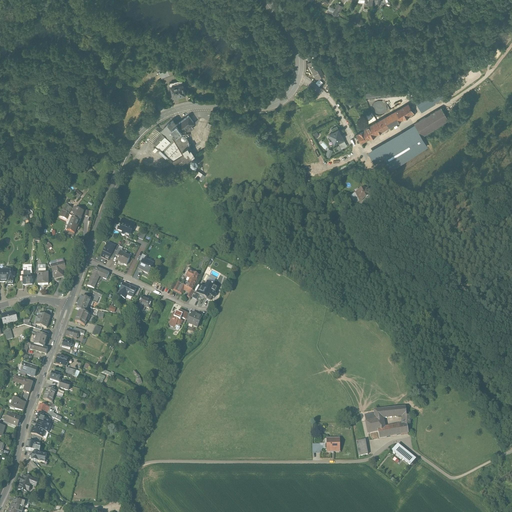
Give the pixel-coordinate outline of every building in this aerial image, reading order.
[(339,11),(343,2),(338,0),(337,0),(334,9),(339,11)] [(316,60),(313,55),(306,58),(309,63),(308,63),(316,77),(323,73),(316,61),(316,60)] [(167,72),(159,74),(162,80),(170,77),(167,72)] [(182,81),(173,83),(173,87),(171,87),(173,98),(177,97),(177,96),(185,94),(182,81)] [(430,93),(415,101),(419,109),(437,99),(442,106),(446,104),(441,96),(441,97),(437,90),(430,93)] [(386,102),(390,108),(396,105),(392,98),(386,102)] [(378,116),(388,108),(380,99),(371,107),(378,116)] [(413,114),(408,105),(404,107),(407,114),(404,116),(406,118),(409,116),(413,114)] [(404,107),(365,129),(365,130),(368,134),(374,131),(376,135),(403,120),(406,118),(404,116),(407,114),(404,107)] [(408,135),(382,149),(369,156),(373,164),(387,157),(389,161),(415,146),(413,143),(421,138),(422,139),(449,124),(441,110),(414,125),(417,130),(408,135)] [(189,117),(176,126),(182,134),(190,127),(189,127),(193,123),(189,117)] [(173,122),(168,126),(161,133),(152,144),(172,162),(181,153),(183,156),(191,151),(185,141),(185,142),(184,142),(183,141),(182,141),(181,140),(181,139),(181,138),(182,137),(183,136),(181,134),(182,134),(176,126),(173,122)] [(338,141),(343,139),(338,129),(333,132),(330,134),(335,143),(338,141)] [(365,130),(357,134),(361,143),(370,138),(376,135),(374,131),(368,134),(365,130)] [(172,162),(177,170),(196,158),(191,151),(183,156),(181,153),(172,162)] [(153,171),(155,163),(148,161),(146,169),(153,171)] [(364,190),(356,194),(360,202),(365,200),(367,203),(372,201),(371,200),(372,199),(368,190),(365,192),(364,190)] [(82,212),(74,209),(72,214),(74,215),(72,218),(80,222),(81,218),(80,217),(82,212)] [(372,210),(360,216),(362,219),(373,213),(372,210)] [(80,222),(72,218),(67,231),(74,234),(80,222)] [(132,225),(122,221),(120,227),(119,227),(119,228),(118,230),(122,232),(122,234),(122,235),(122,236),(123,236),(124,236),(125,235),(129,236),(132,229),(130,229),(132,225)] [(146,235),(139,233),(137,239),(143,241),(146,235)] [(107,246),(101,257),(108,261),(110,257),(113,251),(114,249),(107,246)] [(121,250),(120,252),(118,258),(119,259),(118,261),(122,263),(121,264),(126,266),(130,258),(125,256),(127,253),(121,250)] [(153,265),(144,260),(139,270),(148,275),(153,265)] [(59,264),(52,266),(53,274),(54,273),(55,279),(64,277),(62,271),(66,271),(64,264),(60,265),(59,264)] [(93,275),(88,287),(95,290),(100,278),(107,281),(110,274),(95,267),(92,274),(93,275)] [(32,270),(23,270),(23,276),(23,277),(23,285),(32,285),(32,276),(32,270)] [(46,270),(38,270),(38,285),(48,285),(48,278),(47,274),(46,274),(46,270)] [(12,271),(8,271),(3,271),(0,271),(0,282),(8,282),(8,285),(13,285),(13,278),(15,278),(15,275),(13,275),(12,271)] [(191,280),(189,284),(188,285),(187,285),(187,286),(186,286),(186,287),(187,287),(186,288),(181,284),(177,283),(173,291),(182,296),(185,290),(190,293),(192,291),(199,277),(190,273),(187,277),(191,280)] [(23,277),(18,277),(15,289),(23,289),(23,285),(23,277)] [(208,283),(205,288),(201,286),(197,293),(200,295),(207,298),(207,299),(210,301),(213,296),(215,297),(216,295),(214,294),(217,288),(208,283)] [(123,284),(118,296),(126,300),(127,296),(133,298),(134,295),(136,290),(123,284)] [(197,293),(194,291),(194,292),(191,298),(197,301),(200,295),(197,293)] [(100,298),(94,295),(91,301),(91,302),(97,304),(100,298)] [(91,301),(82,297),(79,304),(83,305),(88,308),(91,302),(91,301)] [(152,302),(142,298),(136,310),(141,312),(143,307),(149,309),(152,302)] [(88,308),(83,305),(80,312),(86,314),(88,308)] [(178,314),(175,313),(173,313),(169,322),(170,324),(176,327),(175,328),(176,330),(177,330),(179,330),(180,328),(179,327),(180,325),(179,325),(180,324),(182,321),(180,320),(181,318),(183,319),(186,313),(181,311),(179,311),(178,314)] [(12,312),(1,315),(3,323),(12,321),(12,322),(17,321),(15,314),(12,315),(12,312)] [(86,314),(80,312),(75,323),(85,327),(90,316),(86,314)] [(46,315),(40,313),(36,325),(40,326),(46,328),(50,317),(46,315)] [(202,317),(192,313),(191,315),(189,321),(188,324),(189,323),(193,325),(193,326),(197,328),(202,317)] [(101,329),(96,327),(92,336),(98,338),(101,329)] [(10,329),(3,331),(6,341),(13,339),(10,329)] [(73,332),(68,330),(66,336),(77,340),(79,334),(73,332)] [(47,337),(37,333),(34,344),(44,348),(47,337)] [(141,335),(137,339),(141,343),(145,339),(141,335)] [(72,344),(64,341),(63,343),(61,347),(62,347),(70,350),(71,347),(72,347),(73,344),(72,344)] [(34,344),(32,344),(30,347),(30,349),(46,354),(48,349),(34,344)] [(22,359),(30,361),(31,361),(32,357),(25,355),(28,346),(25,345),(22,354),(24,355),(22,359)] [(68,360),(59,356),(56,364),(67,368),(69,363),(67,363),(68,360)] [(36,368),(23,363),(20,372),(26,374),(33,376),(36,368)] [(76,371),(67,368),(65,373),(66,373),(71,376),(74,377),(76,371)] [(61,375),(53,372),(50,380),(59,383),(61,375)] [(32,383),(15,377),(13,382),(23,385),(22,388),(24,389),(23,392),(28,394),(32,383)] [(70,385),(62,382),(60,388),(68,391),(70,385)] [(56,392),(47,388),(43,399),(52,402),(56,392)] [(19,400),(13,398),(11,407),(16,408),(15,409),(23,410),(25,403),(19,401),(19,400)] [(49,407),(40,404),(37,411),(39,412),(46,415),(48,411),(49,408),(49,407)] [(399,426),(385,428),(383,418),(403,416),(410,416),(410,413),(406,413),(405,407),(374,410),(376,419),(365,421),(368,433),(378,431),(379,438),(401,434),(399,426)] [(51,412),(48,411),(46,415),(51,417),(54,418),(60,421),(62,418),(51,412)] [(46,415),(39,412),(36,420),(38,421),(35,428),(45,432),(48,433),(51,425),(49,424),(50,421),(50,420),(51,417),(46,415)] [(20,419),(8,413),(5,420),(5,421),(14,425),(17,426),(20,419)] [(402,425),(399,426),(401,434),(408,433),(407,425),(409,425),(410,416),(403,416),(403,422),(401,423),(402,425)] [(14,425),(5,421),(5,420),(3,419),(1,423),(13,428),(14,425)] [(45,432),(35,428),(33,427),(31,433),(33,434),(42,437),(43,438),(45,432)] [(340,440),(327,440),(327,452),(340,452),(340,440)] [(365,440),(357,441),(360,456),(368,455),(365,440)] [(26,449),(33,451),(31,460),(45,463),(47,455),(40,454),(41,448),(39,448),(40,445),(34,443),(28,442),(26,449)] [(415,459),(397,445),(393,451),(397,455),(396,456),(401,461),(402,459),(410,465),(415,459)] [(23,480),(18,490),(22,492),(23,492),(23,491),(27,492),(30,485),(36,487),(38,482),(25,476),(23,480)] [(26,499),(16,497),(15,500),(14,500),(13,505),(23,508),(24,508),(26,499)]
